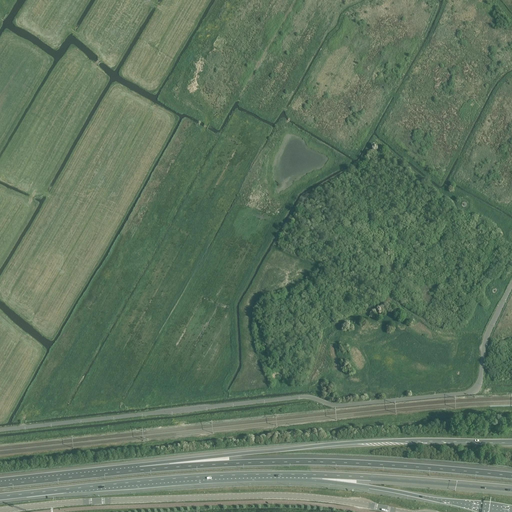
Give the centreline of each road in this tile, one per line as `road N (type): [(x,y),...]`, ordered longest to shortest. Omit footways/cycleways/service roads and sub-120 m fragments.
road 1 (unclassified): [(0,430),(295,397),(343,405),(466,392),(479,380),(483,342),(511,283)]
road 2 (secondary): [(0,509),(236,496),(398,511)]
road 3 (motorway): [(511,442),(339,443),(139,470)]
road 4 (motorway): [(511,475),(276,461),(139,470)]
road 5 (motorway): [(0,496),(310,474)]
road 6 (motorway): [(310,474),(510,511)]
road 7 (motorway): [(310,474),(511,488)]
road 8 (motorway): [(139,470),(0,484)]
